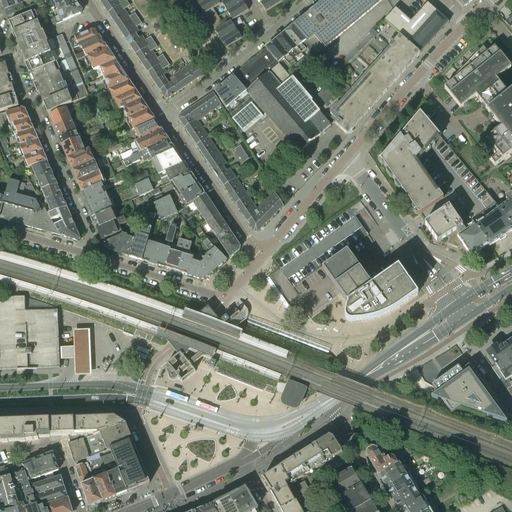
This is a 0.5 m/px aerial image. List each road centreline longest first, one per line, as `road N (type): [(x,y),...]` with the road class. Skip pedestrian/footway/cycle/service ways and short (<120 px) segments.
road 1 (secondary): [(253,424),(116,386),(0,388)]
road 2 (residential): [(0,32),(98,257)]
road 3 (residential): [(347,155),(462,312)]
road 4 (residential): [(260,256),(225,299),(98,257)]
road 5 (residential): [(347,155),(466,23)]
road 6 (residential): [(165,113),(260,256)]
road 7 (secondary): [(323,403),(462,312)]
road 8 (residential): [(260,256),(347,155)]
road 9 (residential): [(272,36),(165,113)]
road 10 (residential): [(390,511),(323,403)]
road 11 (residential): [(0,448),(58,447),(80,511)]
road 12 (residential): [(131,511),(242,461)]
